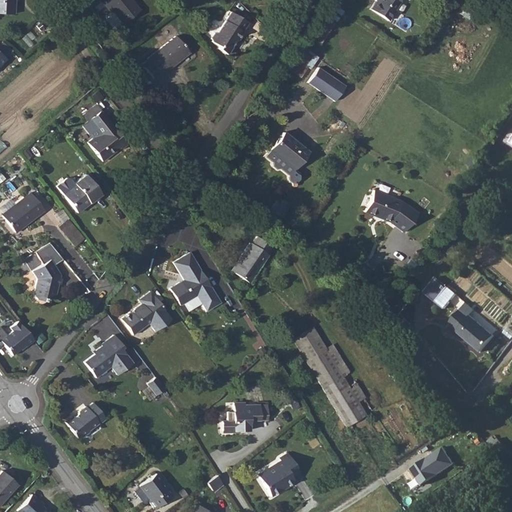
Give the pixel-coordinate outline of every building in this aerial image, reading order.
[(0,0),(0,13),(16,14),(16,0),(0,0)] [(100,0),(102,2),(104,1),(112,10),(123,22),(139,9),(131,0),(100,0)] [(325,0),(305,30),(322,41),(344,9),(331,0),(325,0)] [(376,0),(377,1),(371,9),(387,20),(394,10),(393,10),(399,0),(376,0)] [(216,31),(212,37),(213,40),(221,45),(219,48),(229,54),(238,41),(239,42),(244,33),(243,33),(249,24),(232,12),(219,31),(216,31)] [(178,62),(176,60),(187,50),(175,36),(147,59),(148,60),(142,65),(154,79),(160,75),(160,76),(178,62)] [(295,60),(288,70),(299,77),(306,67),(295,60)] [(319,66),(308,82),(335,100),(346,85),(319,66)] [(99,133),(87,143),(102,162),(116,151),(115,150),(118,148),(120,150),(127,145),(113,127),(112,128),(99,111),(88,120),(95,129),(96,129),(99,133)] [(283,132),(264,156),(288,173),(306,151),(283,132)] [(71,178),(66,177),(56,185),(63,192),(62,193),(77,214),(87,206),(85,203),(88,201),(90,202),(100,194),(92,183),(85,175),(75,182),(71,178)] [(2,215),(14,230),(24,222),(26,224),(43,210),(30,193),(2,215)] [(278,197),(270,210),(279,216),(280,216),(288,204),(278,197)] [(414,222),(398,210),(370,200),(362,222),(372,226),(374,225),(378,227),(380,229),(387,231),(400,241),(414,222)] [(70,218),(59,227),(75,246),(85,238),(70,218)] [(241,257),(231,272),(248,282),(267,254),(265,253),(270,245),(256,235),(251,243),(249,242),(240,256),(241,257)] [(49,242),(33,252),(41,265),(30,272),(36,280),(33,297),(36,303),(45,305),(46,301),(51,302),(55,299),(57,286),(54,283),(57,280),(58,276),(52,266),(63,259),(49,242)] [(183,280),(169,288),(179,305),(196,294),(205,309),(218,301),(187,251),(171,262),(183,280)] [(449,288),(448,288),(437,302),(445,309),(456,294),(455,294),(456,292),(450,286),(449,288)] [(140,306),(120,321),(133,337),(148,325),(154,333),(170,321),(148,293),(136,302),(140,306)] [(461,309),(449,324),(457,330),(456,331),(481,352),(494,336),(470,316),(469,316),(461,309)] [(13,330),(1,340),(13,354),(25,344),(27,346),(34,340),(19,320),(11,326),(13,330)] [(365,415),(349,389),(311,327),(292,339),(350,434),(356,431),(351,423),(365,415)] [(96,353),(83,363),(95,378),(109,367),(115,375),(130,364),(119,349),(121,348),(111,335),(99,344),(100,346),(94,350),(96,353)] [(163,390),(154,378),(145,384),(154,396),(163,390)] [(365,380),(357,384),(373,410),(381,406),(365,380)] [(225,418),(221,418),(221,428),(224,432),(233,431),(233,429),(247,429),(247,417),(257,416),(257,401),(244,401),(244,399),(233,399),(233,408),(225,408),(225,418)] [(71,418),(64,424),(76,440),(81,440),(89,434),(89,431),(97,424),(98,426),(104,421),(92,405),(86,409),(85,408),(77,414),(76,416),(73,418),(71,418)] [(465,427),(460,431),(480,457),(485,454),(485,453),(488,451),(477,437),(474,440),(465,427)] [(443,439),(431,449),(437,457),(450,448),(443,439)] [(277,458),(255,472),(269,494),(292,479),(289,476),(298,470),(285,451),(276,456),(277,458)] [(448,460),(442,464),(446,468),(451,465),(448,460)] [(155,472),(139,484),(149,498),(147,500),(154,508),(172,494),(155,472)] [(438,472),(433,475),(440,484),(444,481),(438,472)] [(0,500),(13,485),(11,482),(0,473),(0,500)] [(215,474),(205,482),(211,489),(221,483),(215,474)] [(28,493),(13,510),(15,511),(44,511),(45,511),(33,501),(35,498),(28,493)] [(188,511),(211,511),(193,501),(187,511),(188,511)]
